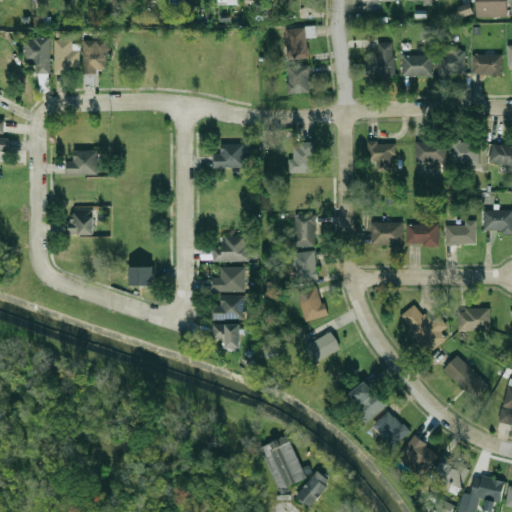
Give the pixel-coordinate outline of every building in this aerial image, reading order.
[(361,0),(361,10),(381,10),(381,0),(361,0)] [(508,0),(477,0),(478,16),(509,16),(508,0)] [(460,17),(473,13),(470,3),(457,6),(460,17)] [(287,58),(309,58),(308,36),(316,36),(316,26),(286,27),(287,58)] [(25,63),(39,63),(39,90),(49,90),(49,38),(25,38),(25,63)] [(107,40),(84,40),(84,72),(107,72),(107,40)] [(79,74),(79,41),(55,41),(55,74),(79,74)] [(368,57),(368,77),(395,77),(395,42),(376,42),(376,57),(368,57)] [(466,73),(466,52),(439,52),(439,73),(466,73)] [(433,54),(403,54),(403,75),(433,75),(433,54)] [(473,54),(473,74),(503,74),(503,54),(473,54)] [(288,64),(288,93),(310,93),(310,64),(288,64)] [(0,151),(8,151),(8,137),(0,137),(0,151)] [(396,141),(368,141),(368,160),(378,160),(378,170),(396,170),(396,141)] [(446,161),(446,141),(417,141),(417,161),(446,161)] [(452,141),(452,162),(479,162),(479,141),(452,141)] [(511,144),(492,141),(488,161),(511,165),(511,144)] [(245,167),(245,143),(221,143),(221,153),(214,153),(214,167),(245,167)] [(291,172),(315,172),(315,144),(291,144),(291,172)] [(66,161),(66,174),(98,174),(98,150),(74,150),(74,161),(66,161)] [(95,208),(74,208),(74,218),(66,218),(66,233),(95,233),(95,208)] [(511,209),(484,209),(484,231),(511,231),(511,209)] [(315,246),(315,215),(294,215),(294,246),(315,246)] [(478,244),(477,220),(461,220),(461,219),(452,219),(453,224),(445,224),(446,244),(478,244)] [(403,245),(403,222),(373,222),(373,245),(403,245)] [(440,245),(440,224),(408,224),(408,245),(440,245)] [(213,247),(213,261),(250,261),(250,236),(222,236),(222,247),(213,247)] [(66,248),(66,261),(94,261),(94,237),(79,237),(79,248),(66,248)] [(296,251),(296,280),(318,280),(318,251),(296,251)] [(131,285),(155,285),(155,267),(131,267),(131,285)] [(213,277),(213,291),(246,291),(246,267),(221,267),(221,277),(213,277)] [(297,293),(307,321),(328,314),(319,286),(297,293)] [(214,305),(214,319),(246,319),(246,295),(222,295),(222,305),(214,305)] [(430,323),(416,304),(402,314),(430,352),(450,336),(437,318),(430,323)] [(491,308),(459,308),(459,330),(491,330),(491,308)] [(242,348),(242,324),(215,324),(215,337),(227,337),(227,348),(242,348)] [(342,350),(334,332),(307,343),(315,361),(342,350)] [(491,387),(458,355),(444,369),(477,401),(491,387)] [(511,383),(508,382),(498,421),(511,425),(511,424),(511,383)] [(355,413),(373,421),(386,395),(360,383),(353,398),(360,401),(355,413)] [(396,447),(411,431),(389,409),(374,425),(396,447)] [(277,490),(306,480),(291,435),(263,445),(277,490)] [(423,473),(439,455),(417,435),(401,452),(423,473)] [(441,486),(458,494),(470,469),(444,456),(435,475),(444,480),(441,486)] [(328,476),(312,470),(301,500),(317,507),(328,476)] [(506,481),(476,474),(471,493),(464,491),(458,511),(475,511),(479,497),(501,502),(506,481)] [(451,511),(455,504),(441,498),(434,511),(451,511)]
